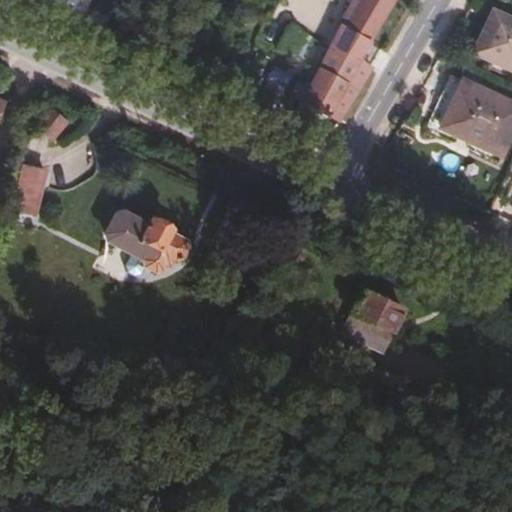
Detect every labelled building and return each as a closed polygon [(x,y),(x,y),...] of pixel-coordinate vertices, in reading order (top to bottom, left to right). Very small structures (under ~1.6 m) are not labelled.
[(179,0),(177,9),(223,24),(227,14),(183,0),(179,0)] [(353,0),(343,19),(369,33),(387,0),(353,0)] [(175,14),(161,8),(154,28),(169,34),(175,14)] [(212,57),(223,24),(177,9),(175,14),(169,34),(166,42),(212,57)] [(469,51),(486,60),(507,69),(511,58),(511,24),(486,13),(469,51)] [(292,60),(302,40),(279,28),(269,48),(292,60)] [(349,62),(323,48),(294,99),(333,121),(363,69),(349,62)] [(507,69),(486,60),(481,70),(501,79),(507,69)] [(486,159),(511,109),(432,73),(409,122),(486,159)] [(234,79),(228,75),(221,80),(217,85),(221,90),(227,92),(233,90),(236,83),(234,79)] [(57,141),(66,116),(53,111),(44,136),(57,141)] [(256,121),(275,131),(279,120),(261,112),(256,121)] [(16,165),(7,213),(32,217),(40,171),(16,165)] [(83,226),(83,232),(107,245),(107,246),(108,247),(100,260),(102,265),(110,270),(116,268),(120,262),(127,266),(135,265),(139,256),(144,258),(148,252),(152,255),(157,252),(162,243),(162,237),(142,226),(146,220),(145,220),(146,217),(146,213),(133,206),(130,208),(128,210),(127,210),(122,220),(102,209),(98,206),(93,209),(83,226)] [(396,317),(354,299),(336,342),(376,360),(396,317)] [(367,377),(360,392),(395,401),(398,388),(367,377)]
